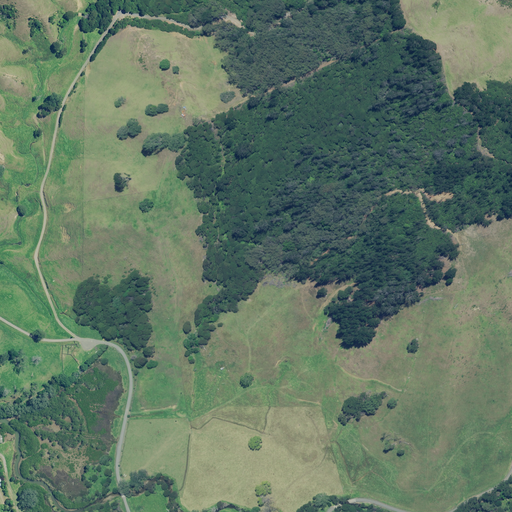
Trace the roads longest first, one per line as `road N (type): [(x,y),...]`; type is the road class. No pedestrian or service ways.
road 1 (unclassified): [(78,337),(56,315),(36,257),(42,187),(63,100),(115,18)]
road 2 (track): [(109,0),(115,18),(175,21),(193,30),(235,17),(273,28),(315,0)]
road 3 (residential): [(78,337),(115,342),(129,365),(115,464),(128,511)]
